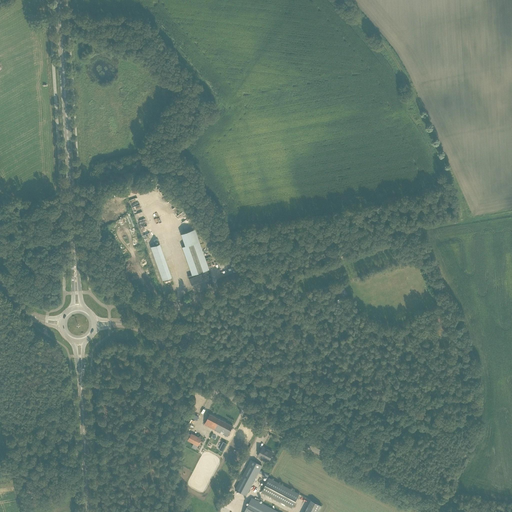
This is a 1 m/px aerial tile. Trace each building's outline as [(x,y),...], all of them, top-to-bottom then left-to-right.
[(185,246),(182,247),(191,275),(188,276),(191,284),(203,280),(200,272),(209,269),(199,241),(194,229),(181,234),(185,246)] [(234,262),(232,256),(222,260),(225,265),(234,262)] [(169,272),(160,275),(162,280),(171,277),(169,272)] [(232,275),(235,283),(242,280),(240,272),(232,275)] [(330,289),(336,300),(344,295),(339,284),(330,289)] [(204,424),(227,436),(233,426),(210,414),(204,424)] [(198,446),(202,439),(191,433),(187,440),(198,446)] [(258,455),(269,460),(272,453),(266,449),(267,449),(263,447),(258,455)] [(259,470),(262,466),(251,460),(235,490),(246,496),(258,473),(264,476),(265,473),(259,470)] [(261,492),(292,508),(299,493),(269,478),(261,492)] [(243,511),(278,511),(252,497),(243,511)] [(313,499),(305,511),(319,511),(323,504),(313,499)]
